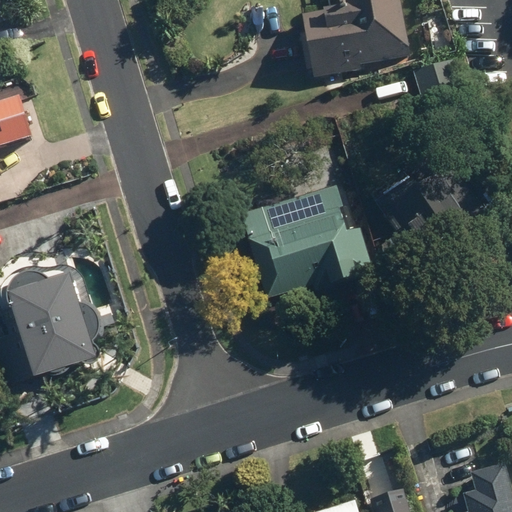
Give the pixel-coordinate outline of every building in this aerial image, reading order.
[(418,59),(407,0),(332,0),(334,11),(310,15),(321,76),(418,59)] [(465,94),(459,62),(418,71),(424,102),(465,94)] [(0,154),(46,139),(27,82),(0,91),(0,180),(4,179),(0,165),(0,154)] [(419,175),(381,202),(402,232),(420,220),(430,235),(468,208),(444,174),(427,186),(419,175)] [(321,293),(380,274),(364,225),(356,228),(343,186),(250,214),(275,296),(318,283),(321,293)] [(95,303),(94,303),(86,275),(62,281),(61,281),(60,280),(59,279),(58,279),(57,278),(56,277),(55,277),(53,277),(52,276),(51,276),(50,276),(48,276),(47,276),(46,276),(45,276),(43,276),(42,276),(41,277),(40,277),(38,278),(37,278),(36,279),(35,279),(34,280),(33,281),(32,282),(31,283),(30,283),(29,284),(29,286),(28,287),(27,288),(27,289),(26,290),(26,291),(30,308),(19,311),(26,337),(0,344),(0,354),(9,387),(92,365),(92,366),(93,366),(94,367),(95,367),(96,368),(97,368),(99,368),(100,368),(101,368),(102,368),(103,368),(104,367),(105,367),(106,366),(107,365),(108,365),(108,364),(109,363),(110,362),(110,361),(110,360),(111,359),(111,358),(111,357),(111,356),(111,355),(111,354),(110,353),(110,352),(109,351),(109,350),(108,349),(107,348),(107,347),(106,347),(105,342),(105,341),(106,340),(107,339),(108,338),(109,337),(109,335),(110,334),(110,333),(110,331),(111,330),(111,329),(111,327),(111,326),(111,324),(111,323),(111,322),(110,320),(110,319),(110,318),(109,316),(108,315),(108,314),(107,313),(106,311),(105,310),(104,309),(103,308),(102,307),(101,307),(100,306),(99,305),(98,304),(97,304),(95,303)] [(478,480),(468,483),(473,508),(455,511),(511,511),(511,476),(509,462),(476,470),(478,480)] [(421,511),(409,474),(368,486),(376,511),(421,511)] [(370,511),(370,510),(364,511),(363,511),(359,497),(312,511),(370,511)]
